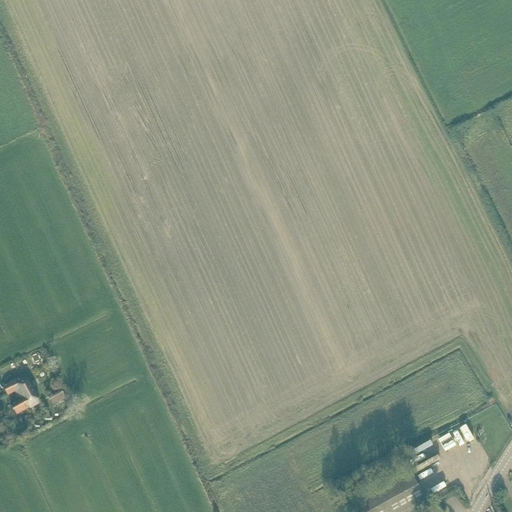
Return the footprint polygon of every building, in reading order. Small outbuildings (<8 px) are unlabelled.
[(16,415),(39,403),(24,376),(3,387),(7,395),(15,391),(20,400),(10,405),(16,415)] [(41,384),(37,379),(31,382),(34,388),(41,384)] [(61,391),(49,397),(53,405),(65,398),(61,391)] [(453,430),(446,433),(452,448),(460,445),(453,430)] [(464,450),(470,447),(461,430),(455,433),(464,450)] [(438,442),(445,458),(450,455),(443,440),(438,442)] [(452,456),(439,464),(442,469),(455,462),(452,456)] [(349,511),(410,511),(427,503),(407,468),(344,503),(349,511)] [(427,489),(430,496),(440,491),(437,485),(427,489)]
